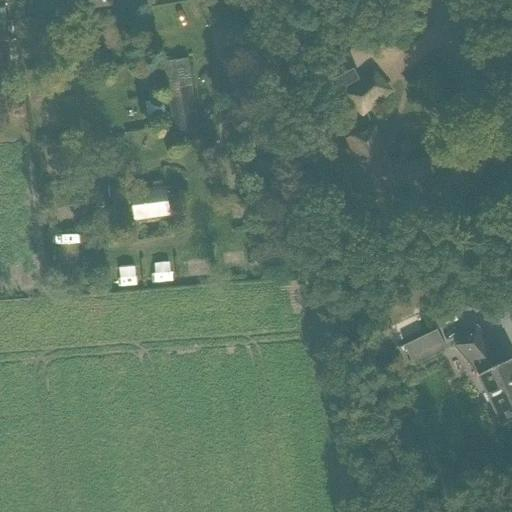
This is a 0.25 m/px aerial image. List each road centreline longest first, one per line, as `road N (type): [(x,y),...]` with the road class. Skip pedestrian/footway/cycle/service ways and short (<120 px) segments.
road 1 (track): [(262,15),(348,511)]
road 2 (tertiary): [(511,150),(439,0)]
road 3 (track): [(255,0),(223,53),(222,146)]
